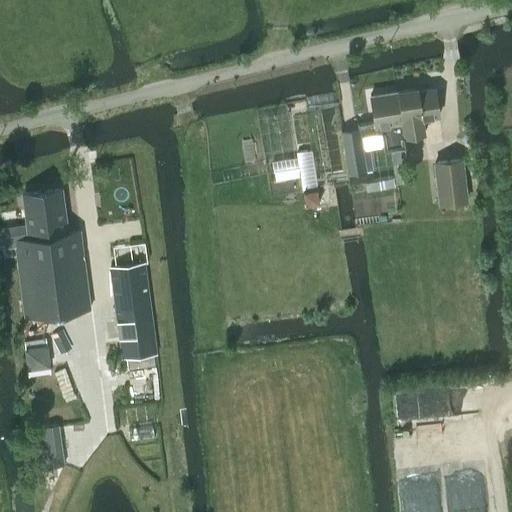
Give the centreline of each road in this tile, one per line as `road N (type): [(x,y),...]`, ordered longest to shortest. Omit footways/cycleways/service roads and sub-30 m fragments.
road 1 (unclassified): [(0,131),(511,4)]
road 2 (track): [(505,511),(493,407),(511,395)]
